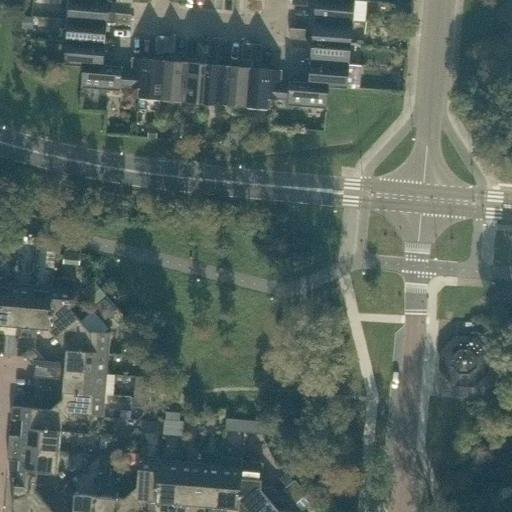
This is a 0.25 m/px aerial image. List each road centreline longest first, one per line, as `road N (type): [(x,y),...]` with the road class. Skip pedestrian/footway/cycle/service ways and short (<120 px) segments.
road 1 (tertiary): [(422,197),(136,172),(0,141)]
road 2 (unclassified): [(397,511),(422,197)]
road 3 (unclassified): [(422,197),(442,0)]
road 4 (residential): [(162,0),(179,20),(274,27),(277,0)]
